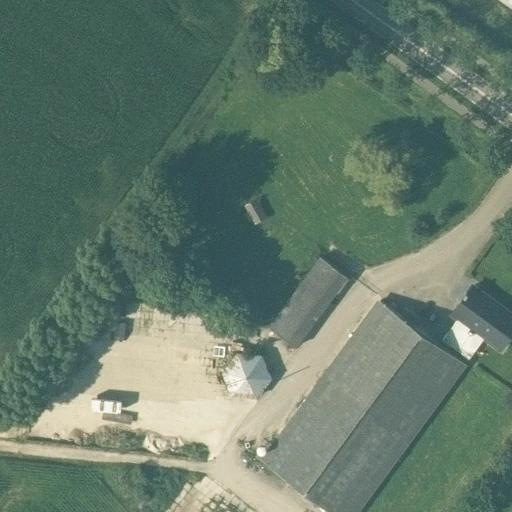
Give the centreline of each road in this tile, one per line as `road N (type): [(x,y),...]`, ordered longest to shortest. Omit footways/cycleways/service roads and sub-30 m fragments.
road 1 (track): [(222,468),(0,446)]
road 2 (tertiary): [(511,116),(350,0)]
